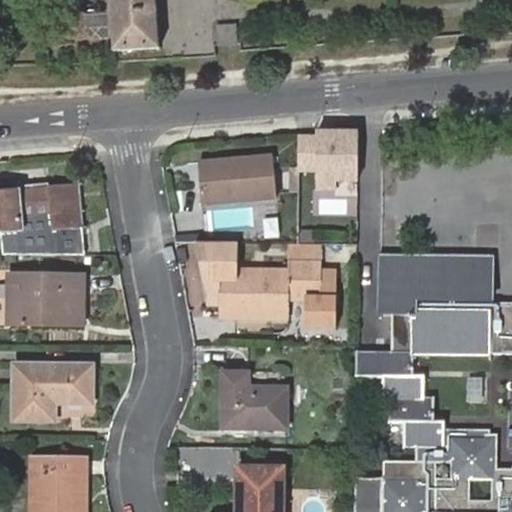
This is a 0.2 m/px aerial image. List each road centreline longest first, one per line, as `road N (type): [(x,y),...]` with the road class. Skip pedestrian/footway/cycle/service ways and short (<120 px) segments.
road 1 (residential): [(144,511),(133,450),(166,359),(126,113)]
road 2 (residential): [(511,79),(126,113)]
road 3 (residential): [(126,113),(0,124)]
